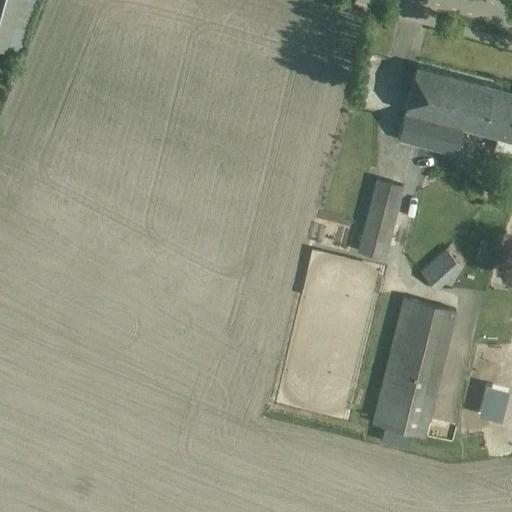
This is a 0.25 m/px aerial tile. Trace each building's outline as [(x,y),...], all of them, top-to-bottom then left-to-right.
[(19,0),(0,0),(0,47),(6,50),(19,0)] [(511,90),(416,66),(411,85),(404,110),(405,110),(397,138),(456,154),(464,126),(511,138),(511,90)] [(377,179),(362,235),(368,237),(364,254),(386,259),(404,186),(377,179)] [(446,249),(421,272),(437,290),(462,267),(446,249)] [(403,295),(371,423),(392,428),(424,436),(425,434),(435,393),(405,386),(427,302),(403,295)]
